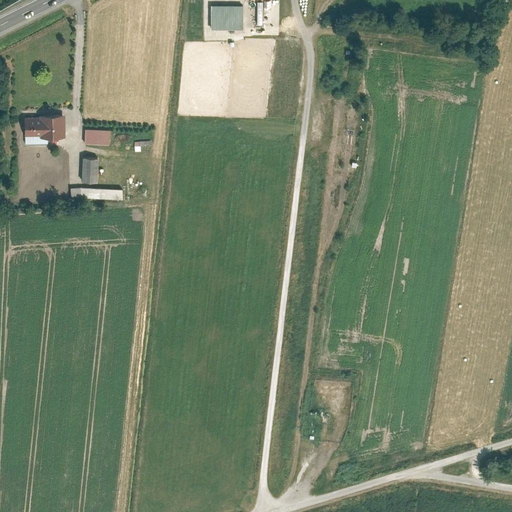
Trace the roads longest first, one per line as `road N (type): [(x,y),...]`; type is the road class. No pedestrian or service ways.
road 1 (track): [(266,510),(263,478),(311,49),(294,0)]
road 2 (track): [(281,506),(294,464),(336,119)]
road 3 (track): [(262,511),(423,467)]
road 4 (track): [(303,35),(434,36)]
